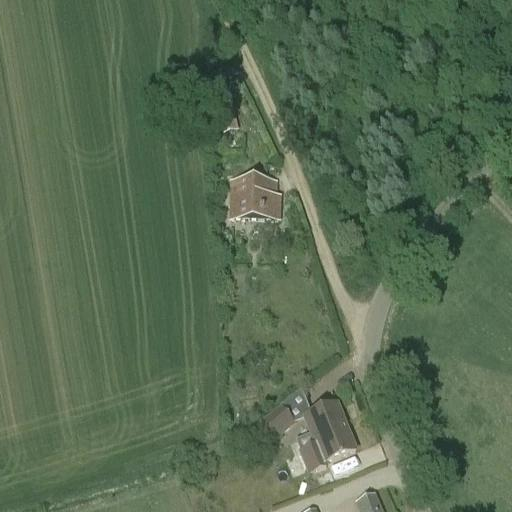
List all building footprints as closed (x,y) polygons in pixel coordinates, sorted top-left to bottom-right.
[(225,105),(221,91),(211,93),(214,108),(225,105)] [(215,140),(238,134),(231,106),(214,110),(215,113),(210,114),(215,140)] [(278,224),(279,201),(275,201),(275,186),(232,185),(231,222),(278,224)] [(327,472),(325,468),(351,458),(357,456),(338,406),(302,420),(304,425),(313,450),(299,456),(308,479),(327,472)] [(279,411),(260,426),(274,444),(294,428),(279,411)]
